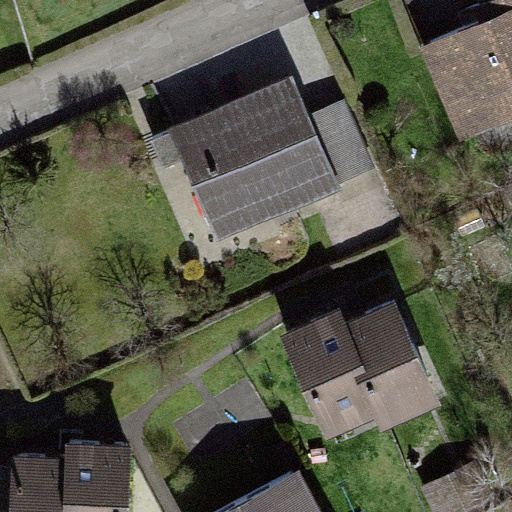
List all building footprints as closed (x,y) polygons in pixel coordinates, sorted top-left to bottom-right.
[(500,30),(425,58),(458,143),(511,123),(511,12),(496,19),(500,30)] [(293,86),(177,134),(219,236),(335,188),(293,86)] [(336,320),(282,342),(326,446),(382,423),(386,432),(433,412),(392,316),(343,337),(336,320)] [(63,467),(13,467),(12,511),(116,511),(117,457),(63,457),(63,467)] [(473,475),(433,495),(441,511),(456,511),(484,498),(473,475)] [(308,511),(295,485),(242,511),(308,511)]
